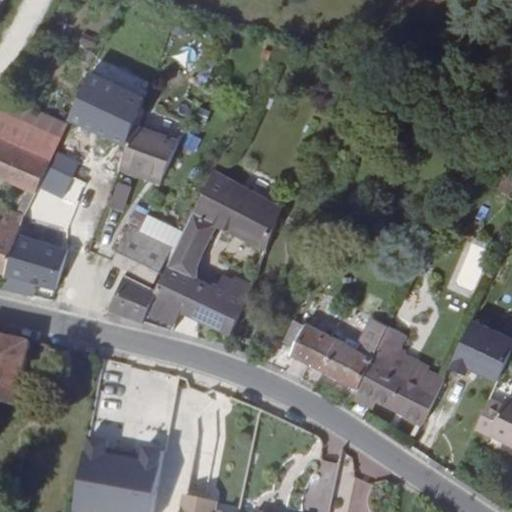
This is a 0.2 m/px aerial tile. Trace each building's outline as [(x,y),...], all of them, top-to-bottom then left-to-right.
[(187,124),(140,107),(134,126),(179,143),(187,124)] [(27,195),(32,198),(60,132),(0,108),(0,176),(30,189),(27,195)] [(179,143),(134,126),(124,163),(165,180),(179,143)] [(121,173),(161,188),(165,180),(124,163),(121,173)] [(270,250),(285,213),(212,178),(162,289),(153,309),(158,312),(152,328),(176,334),(187,312),(235,334),(254,289),(237,282),(231,283),(221,280),(217,285),(210,282),(208,285),(196,280),(219,228),(270,250)] [(128,212),(134,186),(113,181),(107,207),(128,212)] [(0,272),(7,275),(18,235),(24,216),(1,210),(0,212),(0,272)] [(181,233),(149,219),(142,235),(164,245),(167,240),(177,245),(181,233)] [(118,270),(126,274),(130,282),(156,293),(158,288),(177,245),(167,240),(164,245),(142,235),(133,232),(118,270)] [(58,287),(70,249),(18,235),(7,275),(58,287)] [(511,298),(511,267),(500,261),(488,287),(511,298)] [(158,312),(153,309),(162,289),(158,288),(156,293),(130,282),(116,314),(152,328),(158,312)] [(391,321),(372,313),(371,317),(388,325),(391,321)] [(496,331),(500,322),(485,314),(480,322),(496,331)] [(358,390),(374,357),(388,325),(371,317),(358,347),(311,324),(295,357),(358,390)] [(511,358),(511,339),(474,322),(450,375),(466,382),(470,374),(499,388),(511,358)] [(0,401),(9,403),(24,342),(0,336),(0,401)] [(358,390),(424,424),(443,381),(431,375),(427,383),(374,357),(358,390)] [(511,396),(509,395),(503,406),(492,432),(511,442),(511,396)] [(492,432),(503,406),(491,400),(475,433),(487,440),(492,432)] [(511,451),(511,442),(492,432),(487,440),(511,451)] [(325,511),(338,466),(317,460),(303,511),(325,511)] [(135,510),(134,511),(148,511),(156,477),(141,474),(142,471),(97,461),(89,501),(135,510)] [(175,511),(217,511),(212,511),(201,509),(202,499),(179,494),(175,511)] [(413,511),(415,503),(404,496),(401,511),(413,511)] [(212,511),(213,501),(202,499),(201,509),(212,511)]
